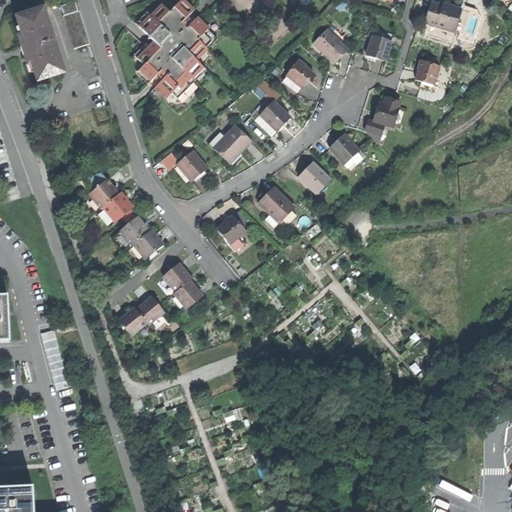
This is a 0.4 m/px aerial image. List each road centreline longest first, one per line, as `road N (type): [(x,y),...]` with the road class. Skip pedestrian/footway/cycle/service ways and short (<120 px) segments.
road 1 (unclassified): [(142,511),(0,83)]
road 2 (residential): [(81,511),(19,283),(0,246)]
road 3 (residential): [(173,219),(286,155),(361,85),(394,79)]
road 4 (residential): [(173,219),(140,171),(84,0)]
